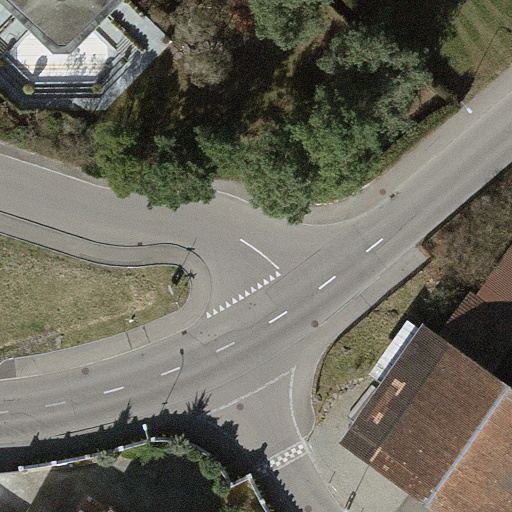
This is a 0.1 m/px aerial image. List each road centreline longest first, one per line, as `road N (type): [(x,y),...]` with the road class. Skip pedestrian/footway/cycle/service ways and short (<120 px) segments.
road 1 (residential): [(303,304),(260,252),(202,221),(114,220),(0,184)]
road 2 (tertiary): [(303,304),(511,128)]
road 3 (tertiary): [(0,416),(134,388),(224,351)]
road 4 (residential): [(224,351),(326,511)]
